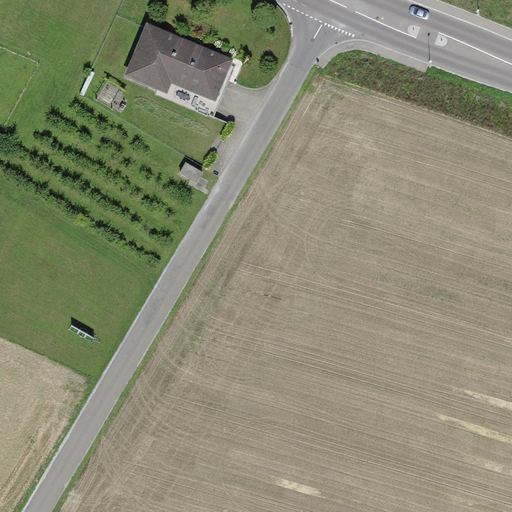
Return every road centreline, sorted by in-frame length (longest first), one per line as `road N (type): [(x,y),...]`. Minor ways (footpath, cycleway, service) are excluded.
road 1 (tertiary): [(37,511),(335,2)]
road 2 (primary): [(335,2),(511,65)]
